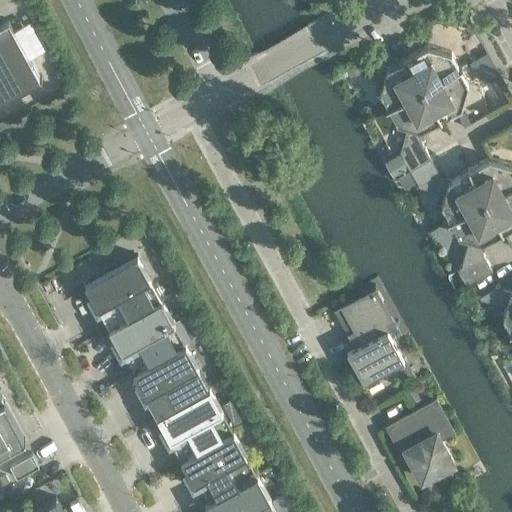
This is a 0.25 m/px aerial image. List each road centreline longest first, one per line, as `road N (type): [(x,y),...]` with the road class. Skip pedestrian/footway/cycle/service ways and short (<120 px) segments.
road 1 (unclassified): [(187,112),(411,511)]
road 2 (unclassified): [(123,511),(0,285)]
road 3 (unclassified): [(0,214),(187,112)]
road 4 (residential): [(223,96),(403,0)]
